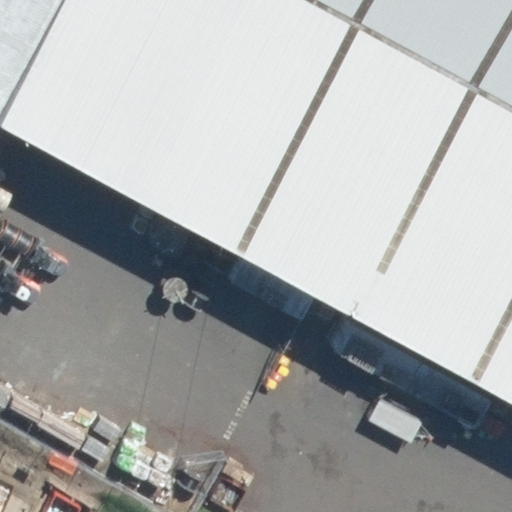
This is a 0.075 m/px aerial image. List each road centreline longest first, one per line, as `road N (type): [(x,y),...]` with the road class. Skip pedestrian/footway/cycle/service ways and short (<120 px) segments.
road 1 (unknown): [(394,495),(0,285)]
road 2 (unknown): [(394,495),(511,402)]
